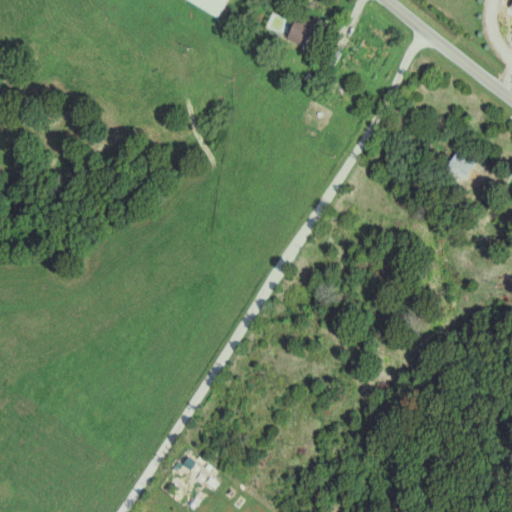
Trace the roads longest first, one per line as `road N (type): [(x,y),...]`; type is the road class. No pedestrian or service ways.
road 1 (residential): [(426,22),(115,511)]
road 2 (tertiary): [(511,89),(396,0)]
